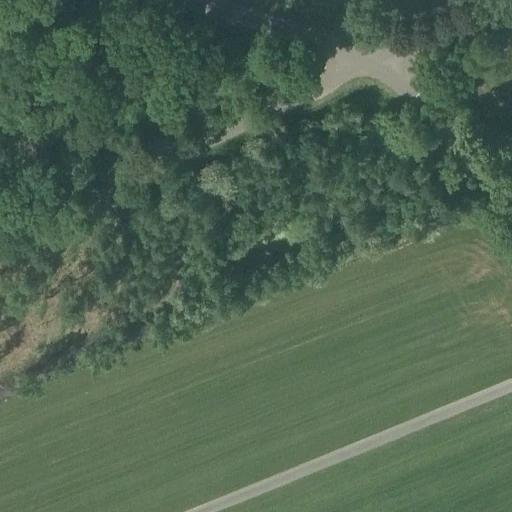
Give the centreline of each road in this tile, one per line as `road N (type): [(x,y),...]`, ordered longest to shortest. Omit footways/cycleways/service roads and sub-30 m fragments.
road 1 (unclassified): [(0,249),(375,61)]
road 2 (unknown): [(511,368),(171,511)]
road 3 (unclassified): [(511,214),(375,61)]
road 4 (unclassified): [(375,61),(188,0)]
road 5 (unclassified): [(375,61),(498,0)]
